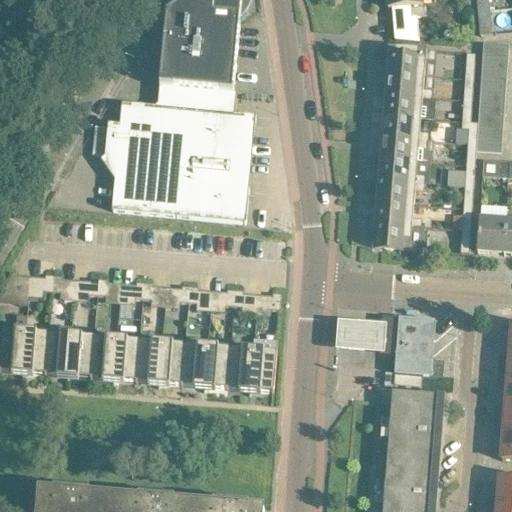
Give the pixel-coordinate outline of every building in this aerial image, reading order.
[(205,0),(191,0),(167,17),(158,107),(156,109),(195,113),(205,0)] [(240,28),(238,25),(242,22),(246,18),(249,14),(251,10),(252,5),(252,0),(205,0),(195,113),(234,117),(231,113),(233,97),(240,28)] [(423,9),(422,0),(387,0),(388,12),(406,10),(406,20),(423,19),(423,9)] [(477,0),(479,14),(489,13),(487,0),(477,0)] [(481,39),(491,38),(489,13),(479,14),(481,39)] [(0,65),(0,66),(17,52),(0,31),(0,65)] [(508,49),(493,48),(483,47),(483,60),(507,62),(508,49)] [(426,53),(408,52),(388,50),(386,76),(424,79),(424,78),(426,63),(435,63),(436,54),(426,54),(426,53)] [(474,83),(475,65),(475,57),(467,57),(465,82),(474,83)] [(506,73),(507,62),(483,60),(482,72),(506,73)] [(506,85),(506,73),(482,72),(481,84),(506,85)] [(434,79),(424,78),(424,79),(386,76),(384,97),(432,101),(432,93),(434,79)] [(472,105),(474,83),(465,82),(463,104),(472,105)] [(505,97),(506,85),(481,84),(480,96),(505,97)] [(504,109),(505,97),(480,96),(479,108),(504,109)] [(431,110),(432,101),(384,97),(382,119),(421,122),(422,109),(431,110)] [(471,126),(472,105),(463,104),(462,126),(468,126),(477,127),(477,126),(471,126)] [(195,113),(156,109),(122,106),(120,127),(108,126),(105,160),(101,162),(115,182),(112,214),(185,221),(195,113)] [(503,121),(504,109),(479,108),(478,120),(503,121)] [(256,119),(234,117),(195,113),(185,221),(246,226),(256,119)] [(420,135),(421,122),(382,119),(380,140),(428,144),(429,136),(420,135)] [(502,133),(503,121),(478,120),(478,132),(502,133)] [(477,134),(477,127),(468,126),(468,133),(467,148),(476,148),(477,134)] [(501,145),(502,133),(478,132),(477,144),(501,145)] [(428,152),(428,144),(380,140),(379,162),(429,166),(430,152),(428,152)] [(501,157),(501,145),(477,144),(476,156),(501,157)] [(475,170),(476,148),(467,148),(466,169),(475,170)] [(430,166),(429,166),(379,162),(377,184),(425,188),(425,179),(429,179),(430,166)] [(509,181),(510,165),(500,164),(499,180),(509,181)] [(473,191),(475,170),(466,169),(465,191),(473,191)] [(424,196),(425,188),(377,184),(375,205),(414,208),(415,195),(424,196)] [(472,213),(473,191),(465,191),(463,212),(472,213)] [(413,222),(414,208),(375,205),(373,227),(421,230),(422,222),(413,222)] [(506,222),(505,222),(506,210),(481,209),(478,255),(504,256),(506,222)] [(471,234),(472,213),(463,212),(463,219),(453,218),(452,233),(462,233),(471,234)] [(420,239),(421,230),(373,227),(372,249),(410,252),(411,238),(420,239)] [(469,257),(471,234),(462,233),(460,256),(469,257)] [(16,279),(16,276),(12,276),(2,294),(15,295),(14,307),(28,309),(29,300),(30,281),(16,279)] [(52,296),(53,279),(45,278),(45,282),(30,281),(29,300),(43,301),(44,295),(52,296)] [(62,283),(62,280),(53,279),(52,296),(60,296),(60,302),(74,303),(76,284),(62,283)] [(98,299),(99,283),(91,282),(90,285),(76,284),(74,303),(89,304),(89,299),(98,299)] [(107,287),(107,283),(99,283),(98,299),(106,300),(105,305),(120,306),(121,288),(107,287)] [(143,303),(144,286),(136,286),(136,289),(121,288),(120,306),(134,308),(135,302),(143,303)] [(152,291),(153,287),(144,286),(143,303),(151,304),(151,309),(165,310),(167,292),(152,291)] [(188,307),(190,290),(182,289),(181,293),(167,292),(165,310),(180,311),(180,306),(188,307)] [(198,294),(198,291),(190,290),(188,307),(197,307),(196,313),(211,314),(212,295),(198,294)] [(234,310),(235,294),(227,293),(227,296),(212,295),(211,314),(225,315),(226,310),(234,310)] [(243,298),(244,294),(235,294),(234,310),(242,311),(242,317),(256,319),(258,299),(243,298)] [(271,313),(280,314),(282,297),(273,297),(272,300),(258,299),(256,319),(271,320),(271,313)] [(336,346),(385,349),(387,319),(338,315),(336,346)] [(0,365),(0,373),(23,376),(27,320),(17,319),(16,334),(3,333),(0,365)] [(38,324),(35,321),(27,320),(23,376),(46,378),(49,336),(45,336),(43,330),(38,324)] [(394,388),(421,391),(422,379),(431,380),(431,379),(443,380),(444,364),(432,363),(435,324),(399,321),(399,323),(383,322),(381,352),(397,353),(394,388)] [(46,378),(68,379),(72,338),(49,336),(46,378)] [(68,379),(91,381),(94,340),(72,338),(68,379)] [(91,381),(114,383),(117,342),(94,340),(91,381)] [(114,383),(136,385),(140,344),(117,342),(114,383)] [(136,385),(159,387),(162,346),(140,344),(136,385)] [(159,387),(182,389),(185,347),(162,346),(159,387)] [(182,389),(205,390),(208,349),(185,347),(182,389)] [(227,392),(228,382),(231,351),(208,349),(205,390),(227,392)] [(227,392),(250,394),(253,353),(231,351),(228,382),(227,392)] [(250,394),(274,396),(277,355),(253,353),(250,394)] [(390,430),(436,433),(438,412),(444,412),(445,400),(441,400),(416,398),(416,397),(382,395),(381,408),(392,408),(390,430)] [(434,466),(436,433),(390,430),(388,463),(434,466)] [(511,436),(504,436),(502,463),(511,463),(511,436)] [(431,499),(434,466),(388,463),(385,495),(431,499)] [(511,481),(500,481),(498,508),(511,508),(511,481)] [(239,511),(237,511),(237,508),(226,507),(226,511),(162,506),(163,502),(151,501),(151,505),(78,499),(78,495),(66,494),(66,498),(39,496),(37,511),(239,511)] [(430,511),(431,499),(385,495),(384,511),(430,511)]
